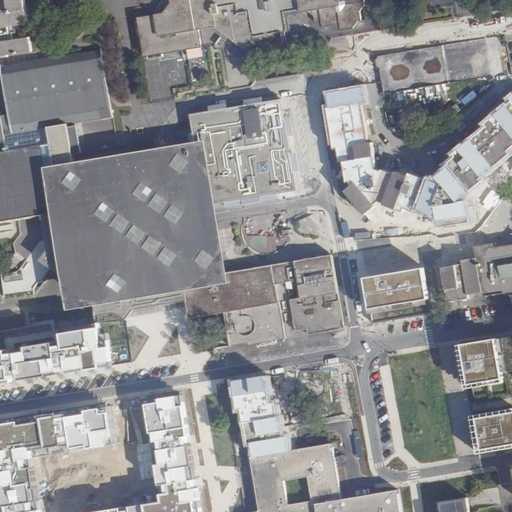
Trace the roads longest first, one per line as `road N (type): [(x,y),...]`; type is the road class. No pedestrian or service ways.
road 1 (residential): [(311,82),(198,103),(172,125),(169,147),(186,217),(331,198)]
road 2 (residential): [(358,351),(0,409)]
road 3 (residential): [(358,351),(383,473),(511,456)]
road 4 (residential): [(511,20),(389,38),(357,63)]
road 5 (residential): [(511,323),(358,351)]
road 6 (residential): [(331,198),(358,351)]
